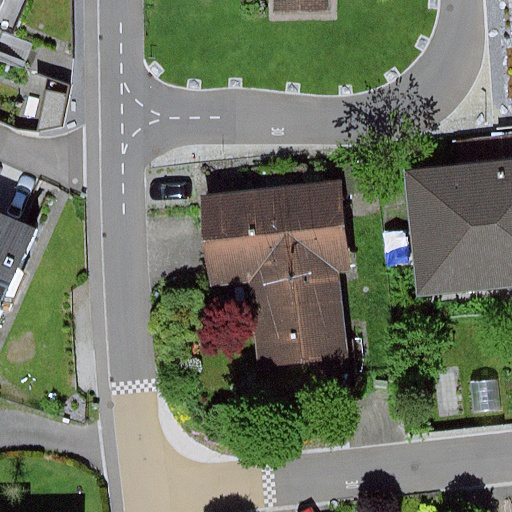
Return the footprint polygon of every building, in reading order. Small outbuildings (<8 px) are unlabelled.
[(0,0),(0,37),(16,0),(0,0)] [(331,11),(330,0),(276,0),(277,11),(331,11)] [(386,158),(341,161),(342,179),(214,185),(219,280),(268,278),(271,349),(363,345),(355,183),(387,182),(386,158)] [(511,161),(430,169),(441,293),(511,286),(511,161)] [(0,335),(46,220),(0,201),(0,335)]
